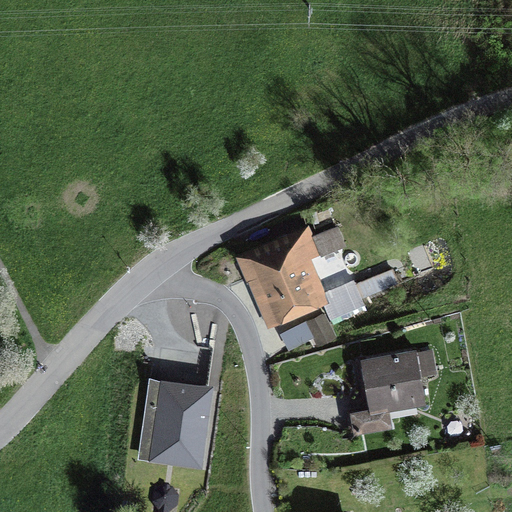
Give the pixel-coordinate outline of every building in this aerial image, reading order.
[(300,224),(240,248),(267,315),(319,293),(327,290),(300,224)] [(327,290),(319,293),(325,311),(396,284),(389,266),(327,290)] [(320,310),(303,317),(313,342),(330,335),(320,310)] [(409,348),(358,357),(367,413),(349,416),(353,438),(391,431),(387,410),(418,404),(415,385),(434,382),(429,352),(410,355),(409,348)] [(166,384),(156,455),(197,462),(208,390),(166,384)] [(158,511),(168,511),(176,505),(177,496),(172,489),(162,487),(155,493),(153,502),(159,510),(158,511)]
